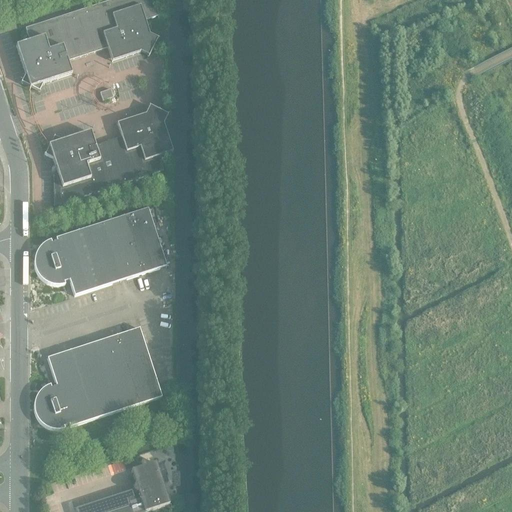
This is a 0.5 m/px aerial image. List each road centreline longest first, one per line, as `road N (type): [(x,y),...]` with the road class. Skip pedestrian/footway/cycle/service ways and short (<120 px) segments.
road 1 (track): [(372,197),(379,511)]
road 2 (unclassified): [(16,459),(17,235)]
road 3 (unclassified): [(17,235),(19,170),(0,109)]
